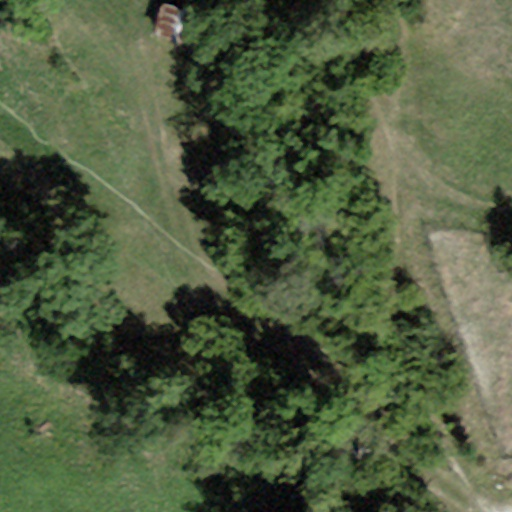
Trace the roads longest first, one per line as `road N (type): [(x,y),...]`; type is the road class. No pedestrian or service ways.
road 1 (track): [(464,511),(36,139),(0,131)]
road 2 (track): [(396,180),(511,216)]
